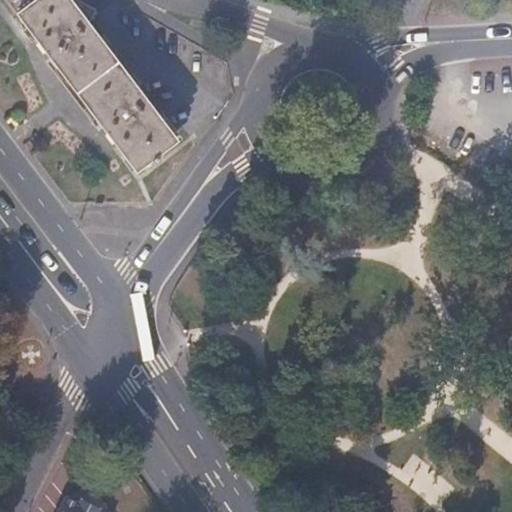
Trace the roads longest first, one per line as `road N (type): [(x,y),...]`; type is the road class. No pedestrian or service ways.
road 1 (primary): [(256,511),(122,311)]
road 2 (primary): [(122,311),(0,149)]
road 3 (residential): [(223,511),(148,404),(93,363)]
road 4 (primary): [(93,363),(191,511)]
road 5 (primary): [(0,198),(71,291),(122,311)]
road 6 (residential): [(14,511),(93,363)]
road 7 (primary): [(274,151),(308,170),(353,162),(379,126),(378,92)]
road 8 (track): [(511,218),(408,149),(374,138)]
road 9 (primary): [(0,240),(93,363)]
road 10 (primary): [(329,51),(194,0)]
road 11 (primary): [(259,104),(226,139),(184,213)]
